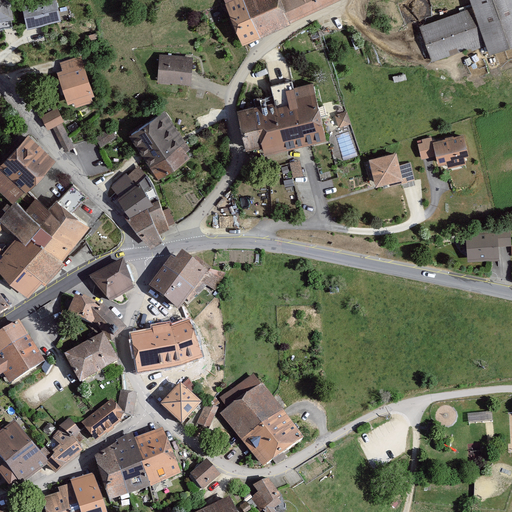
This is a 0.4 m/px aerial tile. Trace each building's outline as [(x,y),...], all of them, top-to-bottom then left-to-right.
[(10,0),(0,0),(0,28),(12,26),(11,18),(14,17),(10,0)] [(43,0),(22,5),(27,26),(61,19),(56,0),(43,0)] [(224,0),(241,43),(337,0),(224,0)] [(511,45),(511,0),(470,0),(473,7),(420,25),(433,62),(470,48),(471,51),(487,46),(490,54),(511,45)] [(193,56),(159,53),(158,82),(191,85),(193,56)] [(95,94),(81,55),(60,62),(62,69),(57,71),(68,104),(73,102),(76,107),(94,101),(92,95),(95,94)] [(275,100),(236,109),(245,148),(262,145),(264,154),(326,138),(314,82),(294,86),(292,79),(271,84),(275,100)] [(58,108),(41,115),(48,129),(53,127),(62,122),(64,121),(58,108)] [(190,147),(164,110),(129,134),(158,178),(190,156),(186,150),(190,147)] [(339,126),(351,122),(347,110),(335,113),(339,126)] [(62,122),(53,127),(65,151),(75,146),(62,122)] [(107,129),(95,137),(101,147),(116,136),(113,131),(110,133),(107,129)] [(56,158),(28,133),(0,162),(0,166),(0,167),(0,189),(13,202),(25,189),(26,191),(56,158)] [(469,155),(464,134),(454,136),(454,135),(445,137),(445,138),(433,141),(431,136),(422,138),(423,142),(418,143),(422,159),(436,155),(438,165),(447,163),(449,167),(466,163),(465,156),(469,155)] [(397,151),(368,157),(376,185),(389,182),(390,185),(414,179),(410,162),(400,164),(397,151)] [(289,160),(293,176),(305,174),(302,158),(289,160)] [(126,216),(151,247),(163,240),(160,233),(169,228),(168,224),(175,223),(169,207),(162,210),(158,197),(152,200),(140,181),(147,173),(139,165),(127,174),(135,183),(117,196),(130,215),(126,216)] [(0,269),(28,295),(41,280),(45,284),(65,261),(63,259),(90,225),(78,216),(78,215),(73,211),(87,196),(73,184),(59,200),(57,198),(49,207),(35,196),(25,209),(18,202),(13,202),(11,205),(7,202),(2,208),(5,211),(0,216),(0,219),(18,234),(5,249),(0,245),(0,269)] [(494,229),(465,231),(468,260),(500,258),(499,246),(511,245),(511,227),(494,227),(494,229)] [(226,274),(211,270),(212,269),(196,257),(193,261),(182,252),(175,260),(171,257),(149,287),(174,308),(184,306),(186,304),(187,306),(207,287),(216,291),(226,274)] [(134,290),(123,260),(89,278),(111,303),(134,290)] [(81,299),(75,296),(68,313),(68,314),(73,316),(90,324),(93,325),(93,324),(101,332),(104,334),(112,344),(127,329),(103,305),(84,294),(81,299)] [(0,315),(9,309),(1,295),(0,295),(0,315)] [(198,346),(184,306),(174,308),(152,313),(158,332),(132,337),(138,374),(186,366),(203,361),(213,355),(207,342),(198,346)] [(68,314),(68,313),(63,311),(60,319),(71,323),(73,316),(68,314)] [(46,363),(19,321),(0,333),(0,376),(0,377),(4,375),(9,385),(46,363)] [(93,325),(90,324),(88,326),(97,335),(101,332),(93,324),(93,325)] [(119,362),(104,334),(64,355),(79,384),(119,362)] [(227,409),(220,414),(264,469),(304,439),(262,384),(261,385),(254,375),(221,399),(227,409)] [(162,401),(176,386),(167,378),(154,393),(162,401)] [(195,389),(189,379),(183,385),(181,384),(160,406),(182,426),(202,404),(190,393),(195,389)] [(133,416),(137,393),(121,390),(118,407),(112,399),(81,423),(96,442),(107,434),(107,435),(114,429),(113,428),(131,416),(133,416)] [(218,409),(206,404),(197,424),(210,429),(218,409)] [(468,423),(495,420),(493,410),(467,413),(468,423)] [(55,474),(84,451),(78,444),(85,439),(80,433),(81,432),(69,418),(59,427),(70,437),(69,438),(59,429),(53,438),(60,445),(52,452),(55,454),(53,457),(45,448),(40,452),(15,422),(0,432),(0,458),(5,465),(0,468),(0,474),(10,488),(18,483),(21,486),(47,466),(55,474)] [(151,489),(181,475),(162,429),(134,439),(133,433),(117,441),(118,444),(95,458),(109,502),(151,489)] [(203,492),(221,477),(207,461),(190,475),(203,492)] [(106,511),(93,474),(70,481),(71,484),(58,489),(59,494),(41,500),(44,509),(36,511),(106,511)] [(282,497),(269,479),(252,486),(258,493),(252,497),(253,498),(252,499),(261,511),(263,510),(263,511),(276,511),(274,509),(282,504),(279,499),(282,497)] [(236,511),(230,498),(199,511),(236,511)] [(247,502),(240,507),(243,511),(250,511),(253,511),(247,502)]
